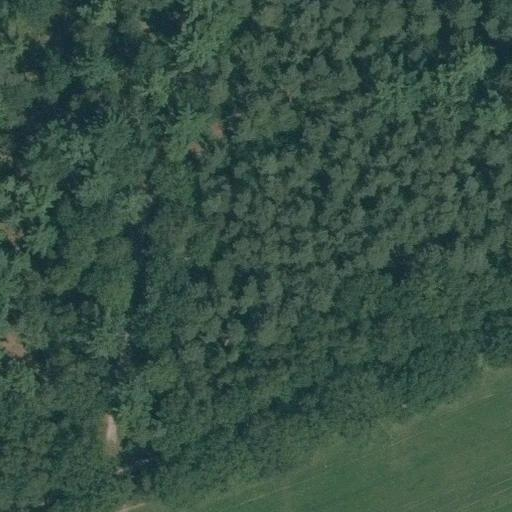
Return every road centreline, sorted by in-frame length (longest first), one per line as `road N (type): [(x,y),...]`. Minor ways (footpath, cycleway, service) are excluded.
road 1 (track): [(511,320),(22,511)]
road 2 (track): [(105,479),(186,0)]
